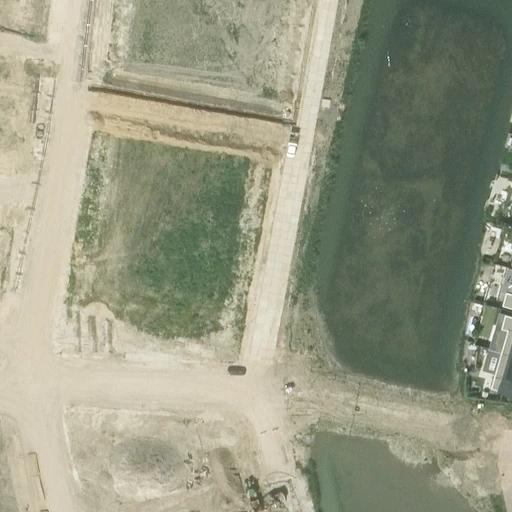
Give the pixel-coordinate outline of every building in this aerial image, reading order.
[(235,6),(232,18),(257,23),(259,10),(292,16),(295,0),(247,0),(246,8),(235,6)] [(230,31),(228,43),(237,45),(232,72),(280,81),(285,54),(252,48),(255,36),(230,31)] [(202,105),(158,99),(156,111),(200,118),(202,105)] [(209,152),(206,164),(231,168),(233,156),(266,162),(271,135),(223,127),(218,154),(209,152)] [(205,180),(203,192),(220,195),(216,219),(254,225),(258,202),(228,197),(230,184),(205,180)] [(216,219),(212,240),(251,247),(254,225),(216,219)] [(192,261),(189,273),(214,277),(216,265),(246,270),(251,247),(212,240),(208,264),(192,261)] [(511,291),(506,290),(502,303),(511,306),(511,291)] [(507,328),(500,351),(511,354),(511,316),(504,314),(501,327),(507,328)] [(511,354),(500,351),(490,386),(511,392),(511,354)]
